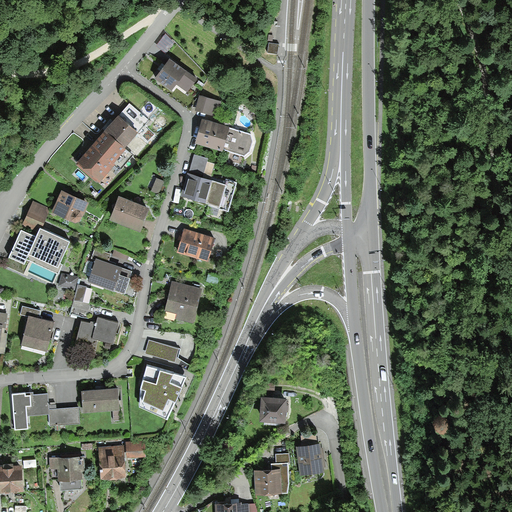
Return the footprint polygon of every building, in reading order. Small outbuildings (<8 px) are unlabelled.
[(280,42),(269,41),(267,53),(278,55),(280,42)] [(174,60),(159,80),(174,90),(179,83),(193,93),(202,80),(174,60)] [(221,102),(202,97),(199,111),(218,116),(221,102)] [(114,117),(74,164),(94,182),(135,135),(114,117)] [(247,131),(200,123),(195,148),(243,156),(247,131)] [(237,187),(189,176),(184,200),(232,210),(237,187)] [(155,191),(163,193),(167,180),(159,177),(155,191)] [(55,191),(46,211),(74,224),(83,204),(55,191)] [(145,208),(115,197),(107,220),(137,230),(145,208)] [(33,236),(17,230),(5,259),(20,265),(24,255),(52,267),(64,238),(37,227),(33,236)] [(210,241),(183,234),(177,258),(204,265),(210,241)] [(116,263),(91,255),(82,282),(107,290),(116,263)] [(63,274),(63,287),(79,287),(80,274),(63,274)] [(75,311),(89,314),(95,286),(80,283),(75,311)] [(172,285),(163,313),(189,321),(198,293),(172,285)] [(52,322),(27,315),(18,344),(44,351),(52,322)] [(94,328),(78,324),(72,349),(89,353),(91,343),(112,348),(118,321),(96,316),(94,328)] [(148,353),(178,361),(182,347),(152,339),(148,353)] [(166,417),(184,376),(147,364),(139,386),(138,406),(166,417)] [(116,389),(81,392),(83,414),(118,411),(116,389)] [(48,395),(9,397),(10,430),(24,429),(23,415),(48,413),(48,427),(79,425),(78,407),(49,408),(48,395)] [(281,401),(256,401),(256,425),(282,424),(281,401)] [(317,441),(292,447),(299,475),(323,469),(317,441)] [(142,443),(96,444),(97,479),(122,478),(121,460),(142,459),(142,443)] [(78,457),(49,459),(51,491),(81,489),(78,457)] [(21,465),(0,467),(0,497),(24,495),(21,465)] [(279,469),(252,471),(253,496),(281,494),(279,469)]
